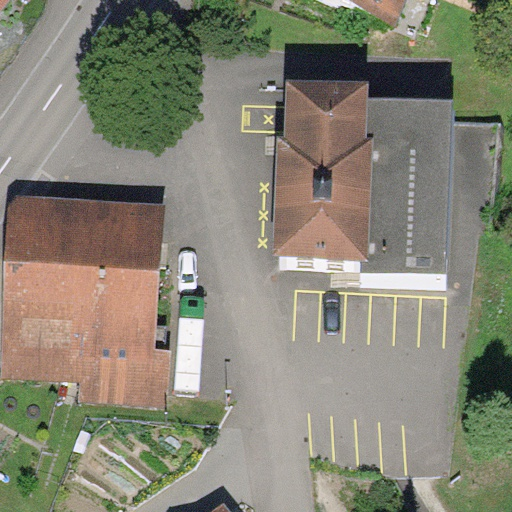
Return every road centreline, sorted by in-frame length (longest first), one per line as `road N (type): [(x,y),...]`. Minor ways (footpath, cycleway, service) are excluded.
road 1 (unclassified): [(290,511),(263,373),(194,161)]
road 2 (unclassified): [(194,161),(29,126)]
road 3 (unclassified): [(194,161),(172,60),(148,0)]
road 4 (secondary): [(120,0),(29,126)]
